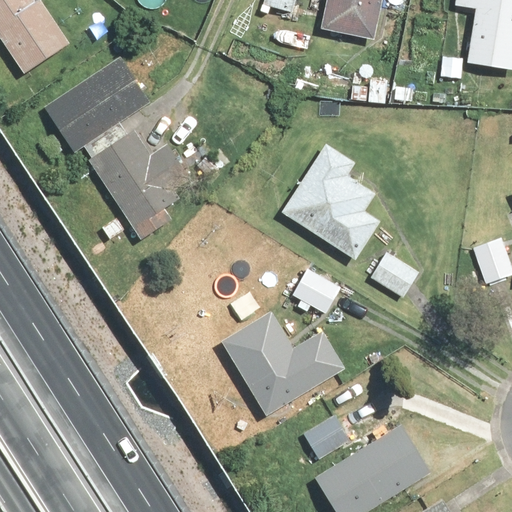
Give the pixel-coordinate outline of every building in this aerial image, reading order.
[(0,0),(0,33),(30,77),(76,46),(44,1),(38,5),(34,0),(0,0)] [(301,0),(267,0),(266,13),(300,16),(301,0)] [(381,40),(387,0),(330,0),(325,31),(381,40)] [(511,71),(511,0),(459,0),(459,11),(464,12),(469,12),(468,18),(478,18),(475,69),(511,71)] [(153,104),(123,58),(48,108),(78,153),(153,104)] [(386,106),(387,94),(389,70),(371,69),(370,93),(375,93),(374,105),(386,106)] [(92,163),(127,213),(105,228),(115,242),(136,227),(145,240),(173,221),(188,211),(174,190),(197,175),(175,143),(154,158),(136,132),(119,144),(92,163)] [(331,148),(314,174),(289,211),(361,259),(385,222),(370,212),(381,194),(354,176),(360,167),(331,148)] [(511,257),(503,235),(472,246),(485,283),(511,272),(511,257)] [(426,272),(389,251),(373,278),(409,300),(426,272)] [(344,286),(310,268),(295,294),(330,313),(344,286)] [(348,369),(326,331),(296,349),(276,314),(227,343),(269,415),(348,369)] [(336,412),(305,433),(324,462),(355,441),(336,412)] [(404,424),(320,477),(342,511),(372,511),(435,472),(404,424)] [(456,511),(448,499),(427,511),(456,511)]
